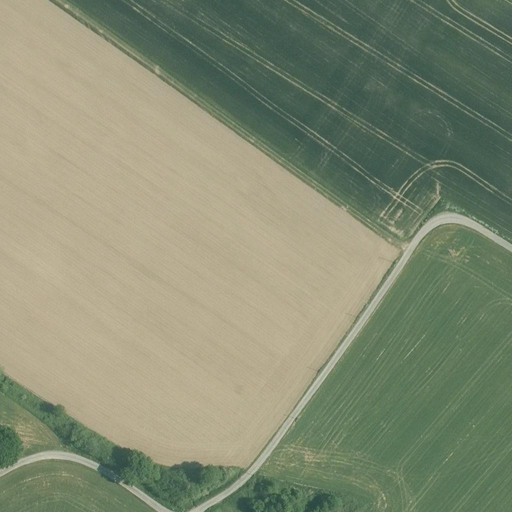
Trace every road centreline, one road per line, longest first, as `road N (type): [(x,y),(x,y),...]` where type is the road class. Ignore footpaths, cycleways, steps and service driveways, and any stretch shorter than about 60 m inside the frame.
road 1 (track): [(511,246),(460,217),(431,224),(258,467),(198,511)]
road 2 (track): [(411,249),(61,0)]
road 3 (track): [(168,511),(78,456),(38,455),(0,474)]
